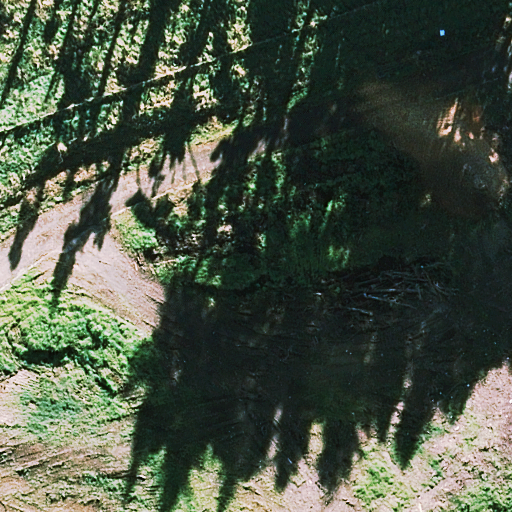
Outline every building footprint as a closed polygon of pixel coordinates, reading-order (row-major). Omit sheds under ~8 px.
[(473,397),(459,317),(292,346),(306,426),(473,397)] [(245,490),(215,435),(193,448),(223,502),(245,490)] [(122,511),(127,500),(0,456),(0,511),(122,511)] [(352,511),(335,479),(271,511),(352,511)] [(482,511),(477,500),(451,511),(482,511)]
